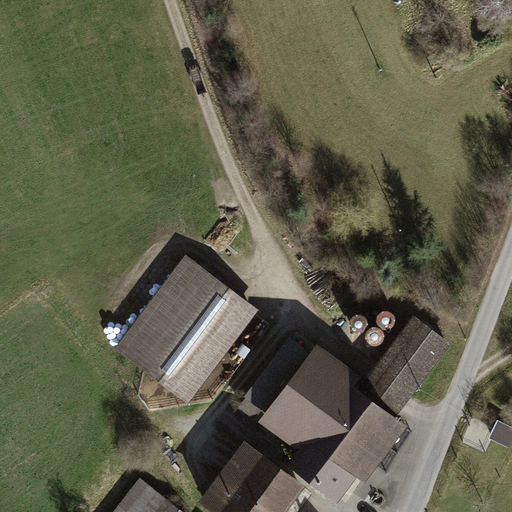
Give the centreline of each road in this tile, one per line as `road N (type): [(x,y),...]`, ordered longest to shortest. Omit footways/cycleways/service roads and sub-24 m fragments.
road 1 (track): [(169,0),(235,179),(298,305)]
road 2 (unclassified): [(411,511),(511,247)]
road 3 (track): [(298,305),(198,434),(225,464)]
road 4 (track): [(298,305),(328,345),(442,432)]
road 5 (track): [(215,411),(347,511)]
